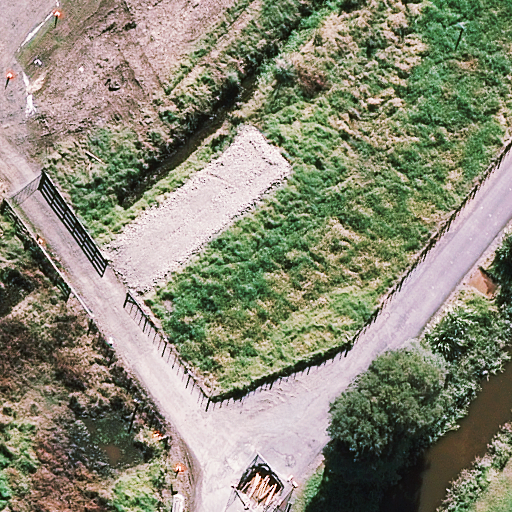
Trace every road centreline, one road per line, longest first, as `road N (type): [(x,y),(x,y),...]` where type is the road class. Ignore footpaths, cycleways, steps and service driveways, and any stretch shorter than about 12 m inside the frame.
road 1 (trunk): [(213,0),(0,216)]
road 2 (trunk): [(65,0),(43,81),(0,144)]
